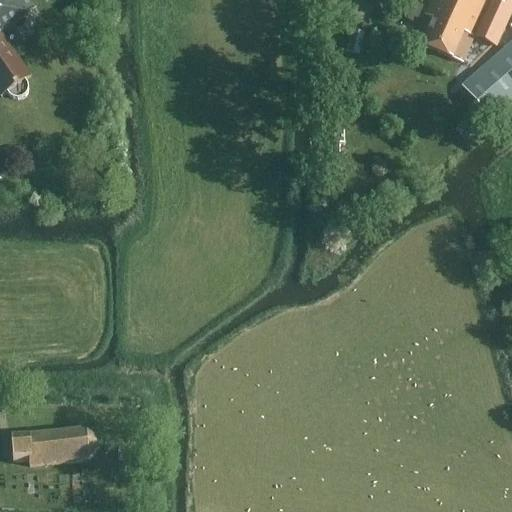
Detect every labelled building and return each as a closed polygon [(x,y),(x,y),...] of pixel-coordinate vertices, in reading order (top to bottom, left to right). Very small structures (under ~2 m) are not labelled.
[(14,102),(17,102),(19,102),(21,102),(23,100),(25,99),(27,97),(28,95),(29,93),(29,91),(29,88),(29,86),(28,84),(26,82),(24,80),(22,79),(27,75),(0,34),(0,33),(35,11),(27,0),(0,0),(0,97),(6,94),(8,98),(10,100),(12,101),(14,102)] [(452,62),(462,67),(493,0),(432,0),(424,17),(433,22),(429,30),(421,48),(452,62)] [(415,26),(423,9),(409,2),(401,20),(415,26)] [(500,36),(508,40),(511,31),(511,13),(510,13),(500,36)] [(511,45),(462,89),(491,123),(511,104),(511,45)] [(455,133),(464,142),(485,124),(477,114),(455,133)] [(346,157),(345,145),(334,145),(335,158),(346,157)] [(87,434),(82,434),(81,432),(27,437),(28,442),(11,444),(13,464),(29,463),(30,468),(84,463),(84,461),(89,460),(94,457),(96,452),(97,446),(96,441),(92,436),(87,434)]
